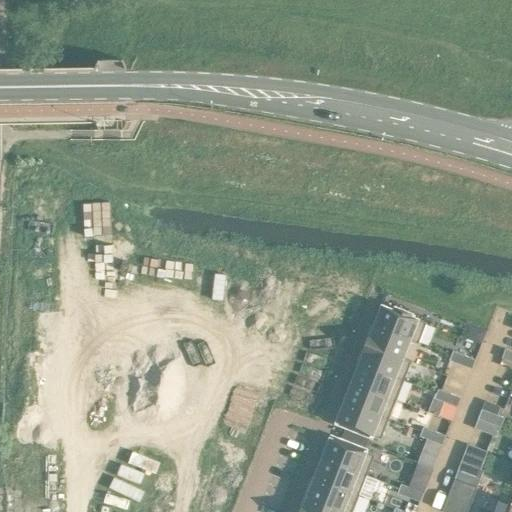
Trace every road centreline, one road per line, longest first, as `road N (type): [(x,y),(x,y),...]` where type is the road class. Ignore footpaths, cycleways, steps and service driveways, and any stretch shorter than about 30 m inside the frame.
road 1 (secondary): [(511,149),(316,101),(229,89),(95,86)]
road 2 (residential): [(428,511),(505,311)]
